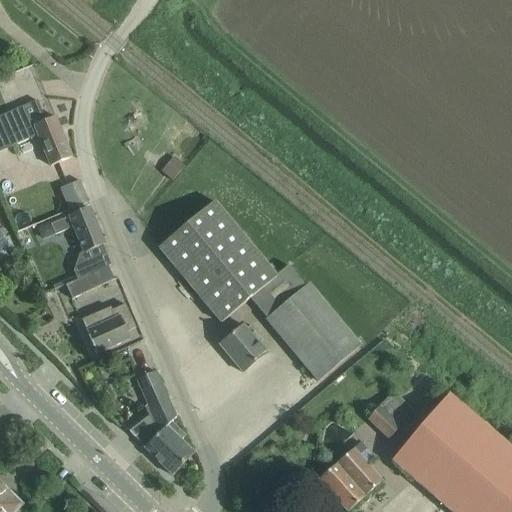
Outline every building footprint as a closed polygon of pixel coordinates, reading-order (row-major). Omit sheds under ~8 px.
[(45,121),(36,100),(18,108),(0,115),(0,151),(36,136),(48,166),(71,157),(55,116),(45,121)] [(174,159),(163,172),(168,176),(173,180),(184,168),(174,159)] [(79,180),(60,188),(69,210),(88,202),(79,180)] [(275,276),(214,201),(158,248),(220,323),(250,299),(266,319),(266,320),(317,381),(360,346),(309,284),(306,287),(288,265),(275,276)] [(104,244),(89,208),(71,216),(50,224),(54,233),(73,226),(83,251),(78,253),(73,271),(76,279),(105,268),(100,256),(106,254),(102,245),(104,244)] [(71,299),(96,288),(114,279),(108,266),(105,268),(76,279),(65,285),(71,299)] [(135,327),(125,304),(111,310),(110,307),(81,319),(96,354),(129,339),(126,331),(135,327)] [(254,338),(243,325),(219,345),(242,373),(266,353),(258,344),(262,341),(257,335),(254,338)] [(172,475),(193,453),(180,440),(185,435),(171,422),(175,417),(160,386),(154,372),(136,379),(146,404),(121,425),(172,475)] [(413,411),(393,391),(379,406),(368,395),(355,408),(388,439),(413,411)] [(450,511),(511,511),(511,448),(448,394),(391,461),(450,511)] [(347,511),(362,498),(381,482),(366,464),(373,457),(365,449),(359,442),(318,479),(347,511)] [(15,511),(21,506),(0,484),(0,511),(15,511)]
